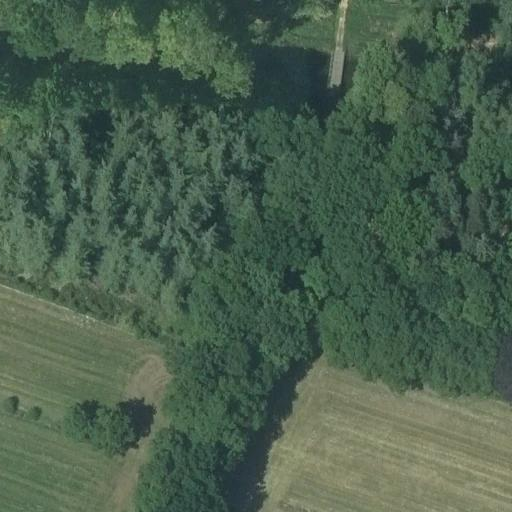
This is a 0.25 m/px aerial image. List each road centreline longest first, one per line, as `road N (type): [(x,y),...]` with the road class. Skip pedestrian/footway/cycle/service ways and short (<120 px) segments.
road 1 (track): [(309,306),(332,0)]
road 2 (track): [(173,511),(265,348),(309,306)]
road 3 (track): [(309,306),(511,366)]
